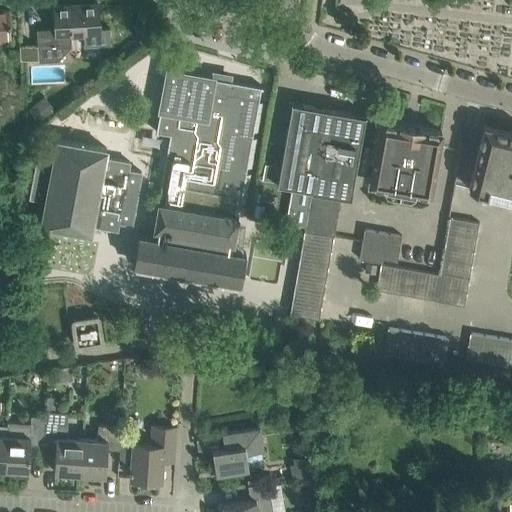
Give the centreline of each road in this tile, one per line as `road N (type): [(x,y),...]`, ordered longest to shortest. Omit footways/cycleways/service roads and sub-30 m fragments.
road 1 (residential): [(474,104),(457,203),(503,221),(489,319),(342,293),(349,251)]
road 2 (residential): [(474,104),(295,50)]
road 3 (residential): [(185,511),(199,334)]
